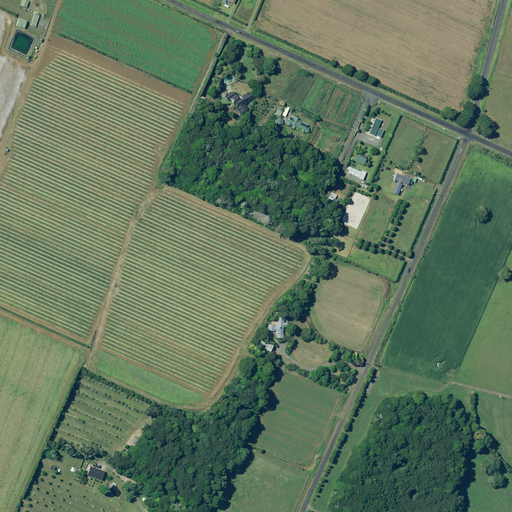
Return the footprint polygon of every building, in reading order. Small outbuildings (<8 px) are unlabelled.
[(40,14),(35,12),(31,25),(36,27),(40,14)] [(27,21),(19,18),(17,26),(24,29),(27,21)] [(235,91),(232,93),(231,92),(225,97),(228,101),(231,99),(234,104),(235,103),(238,107),(237,108),(241,114),(249,109),(245,105),(253,99),(249,92),(240,98),(235,91)] [(308,126),(309,125),(298,120),(299,119),(294,117),(294,118),(290,117),(289,120),(288,120),(286,124),(291,126),(292,125),(300,129),(300,130),(307,133),(309,127),(308,126)] [(367,159),(357,155),(354,161),(364,165),(367,159)] [(361,172),(349,167),(348,169),(350,170),(348,173),(358,178),(361,172)] [(410,179),(397,174),(395,179),(408,185),(410,179)] [(337,195),(333,193),(329,200),(333,202),(337,195)] [(276,331),(276,338),(284,338),(284,335),(283,335),(283,327),(287,327),(288,323),(284,323),(284,322),(277,322),(277,327),(274,326),(274,325),(269,325),(269,331),(274,332),(274,331),(276,331)] [(266,353),(267,351),(270,352),(272,348),(273,346),(260,341),(258,347),(264,350),(263,351),(266,353)] [(105,472),(90,467),(87,475),(102,480),(105,472)]
